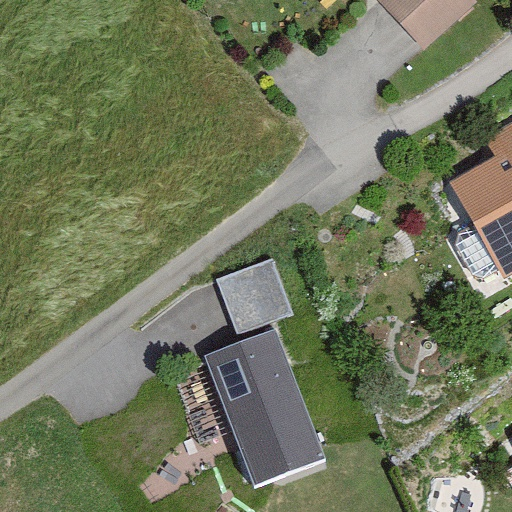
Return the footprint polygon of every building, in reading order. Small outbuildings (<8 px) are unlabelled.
[(362,0),(352,10),(392,52),(447,0),(362,0)] [(511,126),(419,174),(486,304),(511,290),(511,126)] [(273,259),(217,279),(237,335),(293,314),(273,259)] [(275,330),(206,356),(255,487),(324,462),(275,330)] [(511,435),(497,445),(511,467),(511,435)]
